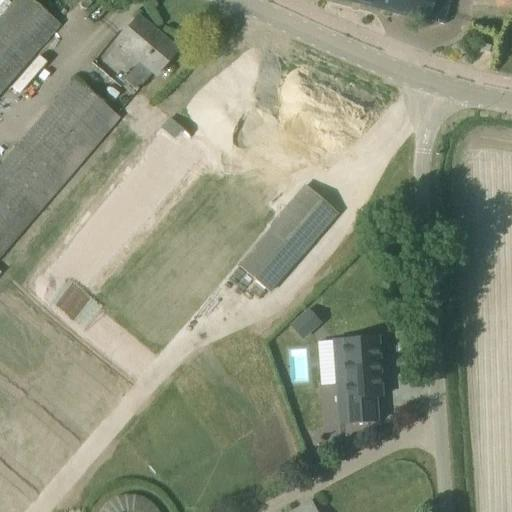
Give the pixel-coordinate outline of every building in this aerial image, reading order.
[(0,93),(59,25),(30,0),(16,0),(0,19),(0,93)] [(345,0),(444,25),(449,0),(345,0)] [(155,75),(176,51),(137,17),(116,42),(139,62),(123,81),(136,92),(152,72),(155,75)] [(0,166),(0,256),(119,118),(75,80),(0,166)] [(0,511),(26,511),(237,267),(269,294),(337,215),(305,187),(280,216),(245,185),(169,120),(0,317),(0,511)] [(383,397),(379,338),(343,340),(346,385),(337,385),(340,425),(341,424),(341,421),(349,421),(349,424),(379,422),(377,397),(383,397)] [(98,511),(158,511),(158,498),(98,501),(98,511)]
